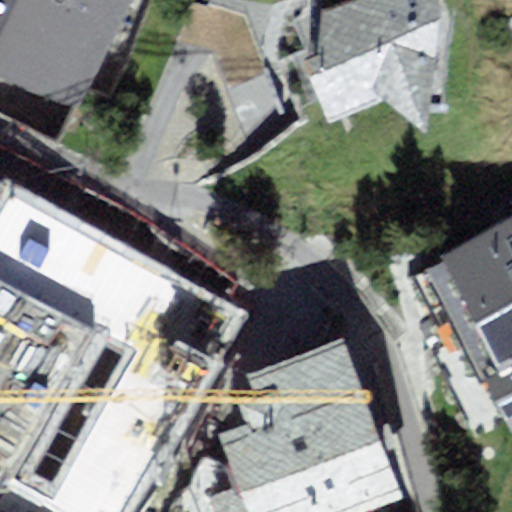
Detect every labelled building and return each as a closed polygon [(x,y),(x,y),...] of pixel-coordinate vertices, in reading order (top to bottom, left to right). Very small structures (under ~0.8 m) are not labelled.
[(131,0),(0,0),(0,106),(68,137),(131,0)] [(450,75),(431,0),(276,0),(275,0),(302,111),(450,75)] [(0,477),(59,511),(131,511),(247,313),(0,181),(0,477)] [(511,423),(511,187),(384,248),(475,441),(511,423)] [(181,447),(205,511),(313,511),(332,505),(363,494),(373,490),(322,331),(237,358),(181,447)] [(369,511),(363,494),(332,505),(334,511),(369,511)]
